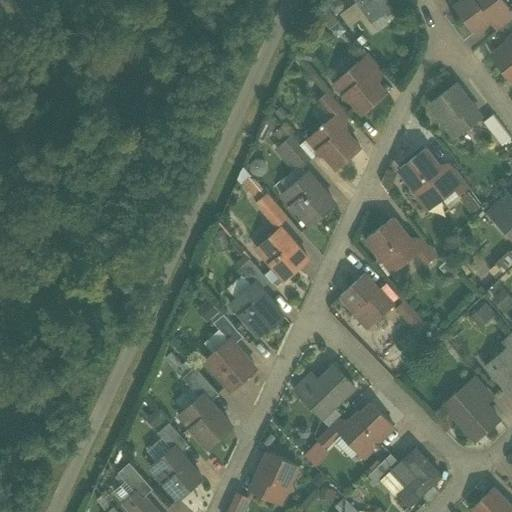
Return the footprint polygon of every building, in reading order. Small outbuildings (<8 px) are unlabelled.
[(338,0),(331,0),(329,3),(329,8),(337,17),(344,12),(341,8),(341,3),(338,0)] [(395,13),(386,0),(353,0),(358,6),(361,4),(372,19),(377,16),(382,23),(395,13)] [(464,0),(454,8),(473,33),(489,21),(507,7),(501,0),(464,0)] [(361,4),(358,6),(374,28),(382,23),(377,16),(372,19),(361,4)] [(511,17),(511,13),(507,7),(489,21),(497,31),(511,17)] [(490,56),(510,81),(511,79),(511,38),(507,38),(507,44),(490,56)] [(367,54),(358,62),(378,84),(383,72),(367,54)] [(378,84),(358,62),(339,79),(347,90),(343,93),(343,99),(348,99),(362,115),(386,94),(378,84)] [(347,90),(339,79),(334,83),(343,93),(347,90)] [(480,119),(454,84),(429,104),(442,120),(441,126),(447,127),(452,123),(460,134),(480,119)] [(332,117),(337,123),(347,115),(327,93),(317,101),(332,117)] [(510,139),(492,115),(483,122),(501,146),(510,139)] [(337,123),(332,117),(313,135),(321,145),(317,149),(317,154),(322,155),(336,170),(360,149),(337,123)] [(452,123),(447,127),(455,137),(460,134),(452,123)] [(321,145),(313,135),(306,140),(314,151),(317,149),(321,145)] [(295,171),(301,167),(310,159),(290,137),(276,149),(294,170),(295,171)] [(436,165),(424,149),(399,169),(411,185),(410,191),(416,192),(421,188),(429,199),(450,183),(436,165)] [(449,164),(436,165),(450,183),(429,199),(421,188),(416,192),(416,193),(415,197),(426,212),(454,190),(458,195),(468,188),(454,169),(449,164)] [(287,190),(306,173),(301,167),(295,171),(294,170),(280,182),(287,190)] [(334,205),(306,173),(287,190),(295,201),(291,204),(291,210),(296,210),(310,226),(334,205)] [(244,184),(255,196),(261,191),(250,179),(244,184)] [(295,201),(287,190),(282,194),(291,204),(295,201)] [(511,229),(500,217),(511,204),(511,197),(507,193),(486,213),(511,240),(511,229)] [(255,204),(275,226),(286,217),(267,195),(255,204)] [(511,204),(500,217),(511,229),(511,204)] [(413,246),(392,219),(367,239),(379,255),(378,260),(384,261),(389,258),(397,268),(418,253),(413,246)] [(262,255),(283,281),(307,259),(280,228),(261,244),(267,251),(262,255)] [(422,239),(413,246),(418,253),(426,264),(435,257),(422,239)] [(267,251),(261,244),(256,248),(262,255),(267,251)] [(511,250),(496,266),(503,274),(511,264),(511,250)] [(389,258),(384,261),(392,272),(397,268),(389,258)] [(254,284),(259,290),(268,282),(249,259),(237,269),(241,274),(225,288),(235,300),(254,284)] [(477,279),(483,286),(489,281),(483,273),(477,279)] [(363,274),(340,296),(354,312),(354,317),(360,317),(364,313),(374,323),(392,306),(363,274)] [(235,310),(258,336),(281,315),(259,290),(254,284),(235,300),(241,306),(235,310)] [(502,294),(494,300),(501,308),(508,302),(502,294)] [(241,306),(235,300),(230,305),(235,310),(241,306)] [(404,301),(395,309),(409,324),(401,331),(408,338),(424,323),(404,301)] [(485,302),(472,315),(482,326),(496,313),(485,302)] [(364,313),(360,317),(369,327),(374,323),(364,313)] [(228,339),(233,345),(242,337),(222,314),(213,323),(227,340),(228,339)] [(511,350),(511,349),(511,333),(503,340),(511,350)] [(210,367),(231,392),(256,371),(233,345),(228,339),(227,340),(209,356),(215,362),(210,367)] [(489,370),(511,396),(511,349),(511,350),(489,370)] [(215,362),(209,356),(204,360),(210,367),(215,362)] [(319,381),(307,392),(327,413),(354,387),(334,366),(319,381)] [(203,395),(208,402),(217,393),(194,367),(182,377),(200,398),(203,395)] [(307,392),(319,381),(311,372),(292,390),(321,419),(327,413),(307,392)] [(467,384),(486,406),(494,398),(474,376),(465,383),(467,384)] [(443,405),(475,441),(498,421),(486,406),(467,384),(443,405)] [(185,423),(206,448),(230,427),(208,402),(203,395),(200,398),(184,412),(190,418),(185,423)] [(346,427),(342,431),(343,432),(361,450),(368,443),(372,447),(378,447),(378,441),(393,427),(371,403),(346,427)] [(190,418),(184,412),(178,416),(185,423),(190,418)] [(342,431),(346,427),(338,419),(316,440),(325,449),(343,432),(342,431)] [(174,447),(179,453),(188,445),(169,423),(157,433),(172,449),(174,447)] [(156,475),(177,500),(201,479),(179,453),(174,447),(172,449),(155,464),(161,471),(156,475)] [(440,477),(415,450),(403,461),(418,477),(407,488),(399,495),(409,506),(440,477)] [(297,466),(268,453),(250,491),(273,502),(280,489),(285,491),(291,489),(289,483),(297,466)] [(377,484),(390,470),(398,463),(390,454),(369,475),(377,484)] [(390,470),(407,488),(418,477),(403,461),(398,463),(390,470)] [(137,491),(143,497),(152,489),(129,462),(117,472),(135,493),(137,491)] [(161,471),(155,464),(150,468),(156,475),(161,471)] [(279,504),(285,491),(280,489),(273,502),(279,504)] [(511,511),(511,508),(493,489),(470,511),(511,511)] [(123,503),(131,511),(156,511),(143,497),(137,491),(135,493),(123,503)] [(227,511),(240,511),(247,499),(236,493),(227,511)] [(356,511),(344,499),(336,508),(340,511),(356,511)]
